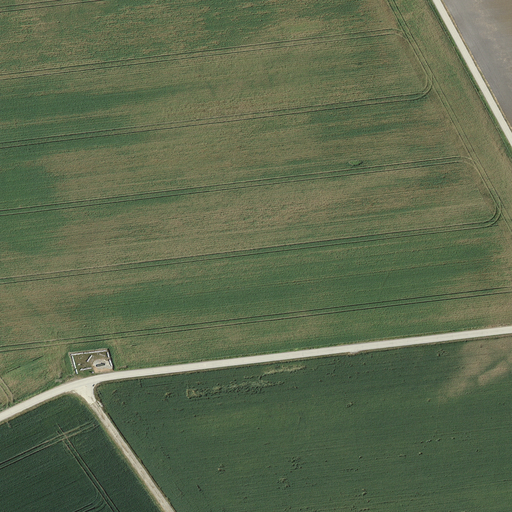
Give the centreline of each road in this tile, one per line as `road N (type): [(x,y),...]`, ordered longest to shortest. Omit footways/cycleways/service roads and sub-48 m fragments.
road 1 (track): [(511,331),(83,377),(0,416)]
road 2 (track): [(511,138),(437,0)]
